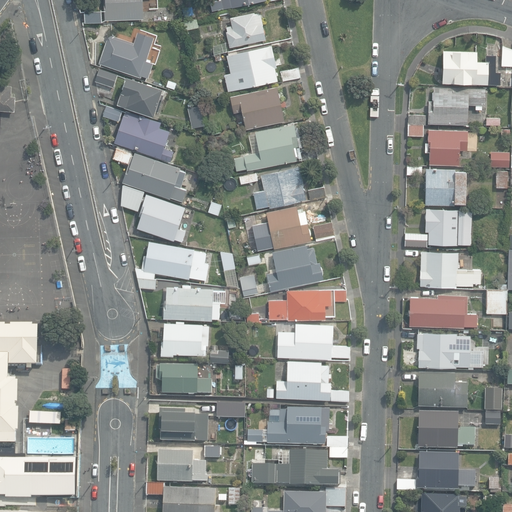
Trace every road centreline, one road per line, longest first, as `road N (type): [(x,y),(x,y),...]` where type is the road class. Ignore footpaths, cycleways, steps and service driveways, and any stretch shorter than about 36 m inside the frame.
road 1 (residential): [(112,313),(36,0)]
road 2 (residential): [(371,511),(377,298),(368,238)]
road 3 (residential): [(410,0),(387,50),(378,209),(368,238)]
road 4 (residential): [(368,238),(310,0)]
